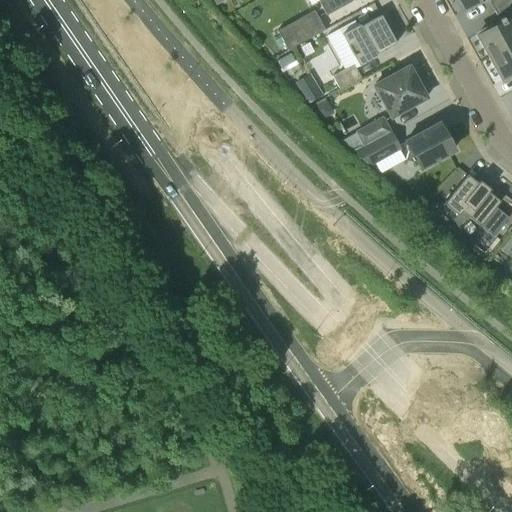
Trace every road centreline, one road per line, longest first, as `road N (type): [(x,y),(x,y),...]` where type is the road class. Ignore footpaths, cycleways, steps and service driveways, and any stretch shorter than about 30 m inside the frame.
road 1 (primary): [(46,0),(325,402)]
road 2 (track): [(211,476),(209,445),(159,368),(0,152)]
road 3 (residential): [(511,149),(424,0)]
road 4 (primary): [(409,511),(381,450),(325,402)]
road 5 (primary): [(325,402),(351,472),(391,511)]
